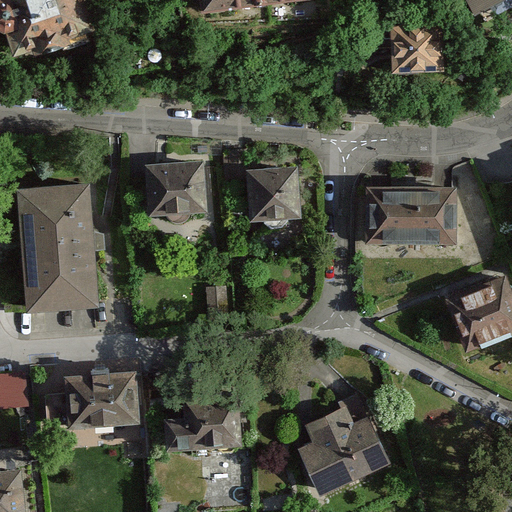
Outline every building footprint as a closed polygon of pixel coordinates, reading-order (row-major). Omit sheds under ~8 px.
[(84,0),(0,0),(0,29),(10,60),(95,34),(84,0)] [(199,0),(201,13),(303,0),(199,0)] [(511,0),(466,0),(476,15),(502,0),(511,0)] [(394,23),(393,68),(438,68),(439,23),(394,23)] [(148,161),(151,209),(206,205),(202,157),(148,161)] [(243,161),(245,214),(298,213),(297,160),(243,161)] [(363,172),(362,235),(457,236),(458,172),(363,172)] [(88,181),(21,185),(28,301),(96,297),(88,181)] [(442,285),(461,347),(511,331),(511,287),(506,266),(442,285)] [(0,398),(31,398),(30,365),(0,366),(0,398)] [(67,379),(68,419),(129,417),(129,377),(67,379)] [(191,399),(191,446),(242,446),(241,398),(191,399)] [(294,427),(318,487),(391,458),(367,398),(294,427)] [(0,467),(0,511),(22,511),(17,466),(0,467)]
